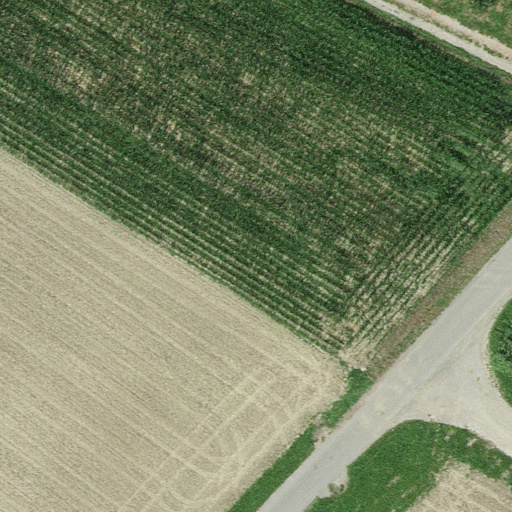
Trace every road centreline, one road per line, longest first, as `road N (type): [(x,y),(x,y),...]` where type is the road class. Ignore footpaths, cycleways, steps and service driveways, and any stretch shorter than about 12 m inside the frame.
road 1 (track): [(281,511),(511,261)]
road 2 (track): [(361,0),(511,73)]
